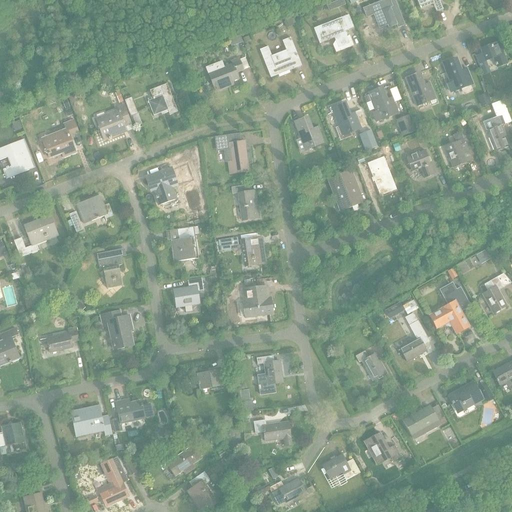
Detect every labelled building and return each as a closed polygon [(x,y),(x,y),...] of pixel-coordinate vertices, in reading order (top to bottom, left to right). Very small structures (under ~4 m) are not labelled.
[(395,19),(401,17),(394,0),(384,0),(363,9),(367,17),(374,14),(382,10),(389,28),(397,25),(395,19)] [(436,13),(443,10),(439,2),(443,0),(416,0),(420,9),(433,4),(436,13)] [(349,35),(346,36),(344,31),(354,27),(349,15),(314,29),(319,42),(333,36),(335,41),(332,45),(336,53),(353,46),(349,35)] [(294,69),(302,66),(291,38),(283,41),(287,51),(272,57),(268,47),(260,50),(271,78),(279,75),(276,68),(291,62),(294,69)] [(482,54),(475,56),(480,67),(486,64),(485,62),(493,58),(497,68),(507,63),(502,49),(498,51),(496,44),(480,50),(482,54)] [(236,73),(243,70),(239,58),(231,61),(232,65),(224,68),(222,62),(206,68),(214,88),(239,79),(236,73)] [(455,59),(443,64),(450,82),(446,84),(450,93),(453,92),(454,92),(462,89),(463,92),(466,93),(470,92),(471,89),(469,86),(473,85),(466,69),(460,71),(455,59)] [(429,84),(423,86),(418,74),(406,79),(419,112),(428,108),(426,103),(436,99),(429,84)] [(169,113),(170,115),(178,112),(167,84),(150,91),(154,99),(148,101),(154,116),(161,113),(162,115),(169,113)] [(392,98),(386,101),(381,88),(369,93),(376,111),(372,113),(376,123),(379,121),(380,122),(398,114),(392,98)] [(125,100),(131,116),(138,113),(132,98),(125,100)] [(355,113),(349,115),(344,103),(331,108),(342,136),(361,129),(355,113)] [(96,119),(104,141),(127,132),(125,127),(131,125),(124,105),(117,108),(118,111),(96,119)] [(395,120),(402,136),(414,132),(408,115),(395,120)] [(318,127),(311,130),(306,117),(294,122),(305,151),(324,143),(318,127)] [(62,153),(64,157),(75,152),(69,136),(78,133),(73,121),(64,124),(66,131),(42,140),(50,158),(62,153)] [(501,125),(494,128),(491,121),(479,126),(482,133),(487,131),(495,151),(509,146),(501,125)] [(445,147),(453,168),(467,162),(460,146),(465,144),(460,132),(453,135),(456,143),(445,147)] [(24,140),(0,148),(0,159),(10,156),(14,166),(3,170),(6,178),(29,170),(25,161),(31,159),(24,140)] [(249,147),(242,148),(242,141),(226,143),(227,151),(233,150),(235,161),(228,161),(230,175),(249,172),(248,160),(251,160),(249,147)] [(425,178),(434,175),(425,151),(406,158),(412,172),(421,168),(425,178)] [(367,163),(380,196),(396,189),(383,157),(367,163)] [(160,205),(176,200),(172,187),(178,185),(172,169),(146,178),(150,191),(154,190),(160,205)] [(334,185),(344,210),(360,204),(350,179),(334,185)] [(256,194),(250,195),(249,185),(231,187),(232,194),(238,194),(241,216),(253,215),(253,219),(259,218),(256,194)] [(109,204),(104,206),(100,196),(77,205),(84,224),(104,216),(105,218),(113,215),(109,204)] [(69,215),(76,233),(83,230),(76,212),(69,215)] [(20,258),(39,251),(37,245),(58,236),(51,216),(24,226),(32,245),(25,248),(21,238),(14,241),(20,258)] [(193,260),(199,260),(195,235),(199,234),(198,227),(181,229),(182,240),(172,241),(175,262),(193,260)] [(243,256),(244,267),(263,264),(262,250),(264,250),(262,239),(243,241),(245,255),(243,256)] [(120,257),(114,258),(113,252),(97,255),(100,270),(103,269),(107,289),(122,286),(118,266),(122,265),(120,257)] [(482,295),(492,314),(506,306),(497,291),(502,288),(496,277),(483,285),(487,292),(482,295)] [(206,285),(205,285),(204,279),(188,281),(189,288),(174,290),(177,308),(199,304),(197,293),(204,291),(207,291),(206,285)] [(459,288),(456,289),(452,282),(441,289),(445,296),(449,304),(441,309),(429,316),(436,329),(445,324),(445,326),(449,327),(451,326),(456,334),(469,327),(460,312),(470,306),(459,288)] [(271,299),(269,299),(267,287),(244,290),(245,301),(243,302),(245,317),(250,317),(272,314),(271,299)] [(129,315),(121,317),(120,310),(100,315),(102,324),(108,323),(114,350),(133,346),(128,326),(131,325),(129,315)] [(417,319),(414,320),(411,315),(404,318),(416,339),(399,349),(406,362),(426,351),(422,346),(428,342),(422,332),(424,331),(417,319)] [(0,341),(0,365),(19,358),(11,338),(18,335),(15,328),(0,334),(2,340),(0,341)] [(46,338),(50,353),(72,348),(71,342),(78,341),(76,328),(68,330),(69,334),(46,338)] [(375,354),(368,358),(364,351),(355,356),(358,363),(362,361),(373,380),(386,373),(375,354)] [(279,361),(270,362),(269,357),(256,359),(257,365),(264,364),(265,376),(258,377),(260,386),(282,383),(279,361)] [(511,360),(492,372),(499,385),(511,377),(511,360)] [(227,376),(221,377),(220,370),(197,374),(200,390),(228,384),(227,376)] [(470,401),(473,404),(482,399),(472,382),(463,387),(463,388),(448,397),(452,404),(454,403),(458,411),(465,407),(463,405),(470,401)] [(140,401),(124,405),(123,400),(115,402),(118,418),(112,419),(114,432),(122,431),(120,424),(153,417),(150,403),(141,405),(140,401)] [(108,415),(101,417),(98,405),(89,407),(90,410),(71,414),(75,434),(92,430),(93,434),(103,431),(104,436),(112,434),(108,415)] [(403,421),(413,440),(439,425),(429,406),(403,421)] [(288,423),(266,426),(265,420),(253,422),(254,430),(257,429),(257,428),(263,427),(265,442),(283,439),(284,448),(291,446),(288,423)] [(13,452),(25,449),(19,422),(0,427),(4,446),(11,445),(13,452)] [(394,446),(387,450),(378,434),(364,442),(377,465),(390,457),(392,461),(400,456),(394,446)] [(195,468),(192,464),(201,458),(192,445),(166,464),(165,461),(159,466),(162,471),(168,466),(175,476),(183,471),(185,474),(195,468)] [(352,459),(346,462),(341,455),(321,466),(329,480),(341,473),(346,481),(360,473),(352,459)] [(103,461),(105,468),(119,465),(117,457),(103,461)] [(123,461),(130,476),(137,472),(129,458),(123,461)] [(210,481),(209,479),(227,467),(222,459),(216,464),(217,466),(205,474),(204,472),(188,483),(192,488),(188,492),(201,511),(206,508),(207,510),(217,503),(205,485),(210,481)] [(106,507),(128,496),(116,469),(105,473),(110,485),(112,484),(114,488),(100,494),(106,507)] [(286,503),(305,493),(298,479),(283,487),(281,482),(269,488),(271,494),(278,490),(286,503)] [(43,504),(41,504),(39,494),(42,494),(40,484),(28,487),(30,496),(23,498),(26,511),(47,511),(48,511),(45,511),(43,504)]
